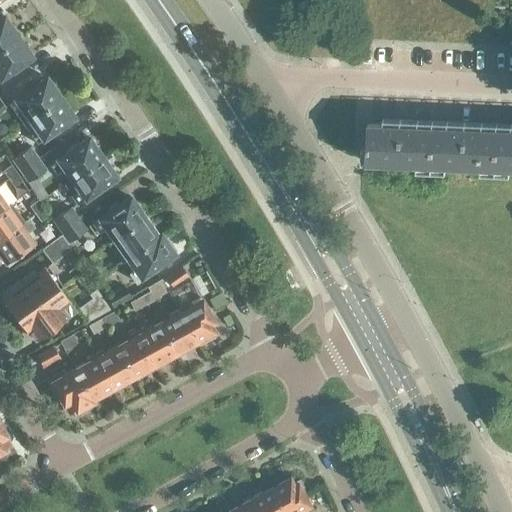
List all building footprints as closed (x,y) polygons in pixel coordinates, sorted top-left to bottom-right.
[(0,49),(18,37),(4,16),(0,19),(0,49)] [(18,37),(0,49),(0,78),(12,70),(13,72),(22,66),(21,64),(32,56),(18,37)] [(23,123),(60,96),(47,77),(35,85),(34,84),(25,90),(26,91),(9,103),(23,123)] [(75,117),(68,107),(60,96),(23,123),(38,144),(55,132),(64,126),(63,125),(75,117)] [(511,128),(368,123),(366,163),(511,168),(511,128)] [(61,168),(70,180),(103,157),(88,137),(76,145),(75,144),(67,150),(68,151),(49,165),(55,173),(61,168)] [(13,159),(21,170),(39,157),(31,146),(13,159)] [(47,169),(39,157),(21,170),(29,182),(47,169)] [(116,177),(103,157),(70,180),(77,191),(71,195),(77,204),(96,191),(97,193),(106,186),(105,185),(116,177)] [(10,178),(18,173),(12,164),(4,170),(10,178)] [(23,181),(18,173),(10,178),(15,186),(23,181)] [(107,242),(109,240),(144,216),(131,197),(119,205),(117,203),(108,209),(110,211),(89,226),(95,235),(100,231),(107,242)] [(35,214),(44,207),(39,199),(30,205),(35,214)] [(0,239),(20,224),(8,207),(0,212),(0,239)] [(44,207),(35,214),(41,222),(50,216),(44,207)] [(60,231),(78,219),(70,207),(52,220),(60,231)] [(144,216),(109,240),(122,260),(124,258),(155,236),(158,235),(144,216)] [(28,219),(20,224),(0,239),(0,259),(1,260),(4,260),(8,266),(21,257),(36,246),(34,242),(28,234),(35,229),(28,219)] [(62,234),(71,248),(78,243),(75,238),(86,230),(78,219),(60,231),(62,234)] [(161,233),(158,235),(155,236),(124,258),(132,270),(129,273),(135,281),(152,270),(153,271),(162,265),(161,263),(175,253),(171,248),(172,245),(168,238),(165,238),(161,233)] [(62,234),(42,248),(52,262),(71,248),(62,234)] [(78,261),(86,273),(94,268),(93,265),(101,261),(95,251),(78,261)] [(168,292),(176,307),(175,307),(194,342),(214,331),(211,325),(215,323),(199,295),(188,276),(181,265),(165,276),(166,277),(161,280),(168,292)] [(16,317),(17,318),(58,287),(62,285),(47,266),(36,274),(33,270),(0,294),(3,298),(8,306),(8,310),(13,316),(16,317)] [(150,290),(141,295),(147,305),(161,297),(161,296),(168,292),(161,280),(160,279),(148,286),(150,290)] [(107,296),(113,306),(130,296),(124,286),(107,296)] [(75,311),(66,299),(67,299),(58,287),(17,318),(18,319),(17,323),(21,328),(24,329),(27,332),(29,330),(36,339),(75,311)] [(96,289),(89,294),(91,297),(78,307),(88,320),(109,308),(96,289)] [(141,295),(131,301),(136,311),(147,305),(141,295)] [(185,348),(194,342),(175,307),(171,309),(167,302),(151,311),(158,324),(175,355),(185,349),(185,348)] [(114,310),(101,317),(106,326),(119,319),(114,310)] [(106,326),(101,317),(88,324),(93,333),(106,326)] [(144,325),(134,331),(153,365),(165,359),(167,359),(175,355),(158,324),(146,330),(144,325)] [(143,371),(153,365),(134,331),(127,334),(130,339),(115,347),(133,379),(143,373),(143,371)] [(60,341),(61,342),(65,349),(78,342),(73,333),(60,341)] [(53,346),(36,355),(43,367),(60,358),(58,354),(53,346)] [(105,347),(94,354),(112,388),(123,382),(125,383),(133,379),(115,347),(107,351),(105,347)] [(85,363),(73,369),(91,402),(102,396),(102,394),(112,388),(94,354),(83,360),(85,363)] [(62,370),(62,371),(49,378),(69,414),(80,408),(82,409),(88,406),(88,404),(91,402),(73,369),(71,365),(62,370)] [(0,454),(2,454),(1,452),(8,448),(6,443),(9,441),(0,424),(0,454)] [(292,477),(274,487),(288,511),(301,511),(303,511),(304,511),(309,511),(315,509),(300,481),(296,483),(292,477)] [(288,511),(274,487),(263,493),(261,492),(252,497),(260,511),(288,511)] [(244,504),(233,510),(233,511),(260,511),(252,497),(244,502),(244,504)]
